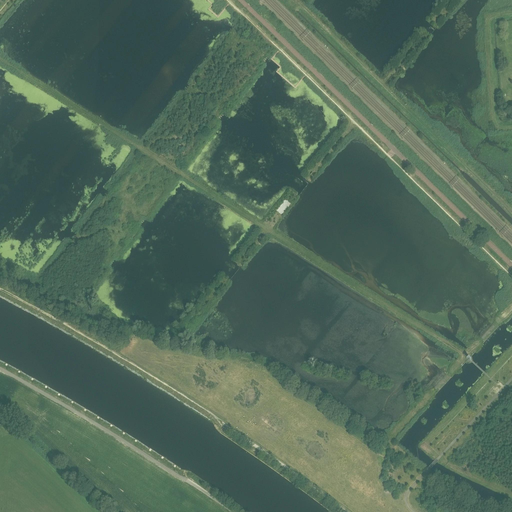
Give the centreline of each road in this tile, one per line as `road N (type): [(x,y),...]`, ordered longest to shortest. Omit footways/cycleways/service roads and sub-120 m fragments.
road 1 (track): [(0,59),(462,355)]
road 2 (track): [(346,511),(128,363),(0,293)]
road 3 (track): [(231,511),(0,369)]
